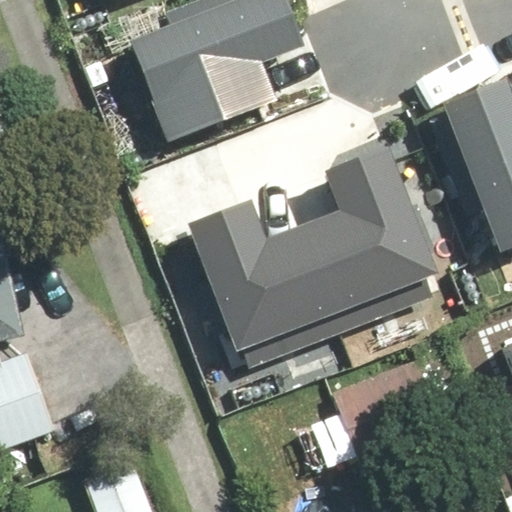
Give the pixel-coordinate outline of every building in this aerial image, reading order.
[(123,40),(161,134),(263,93),(249,58),(296,39),(279,0),(177,0),(161,6),(168,22),(123,40)] [(0,356),(30,354),(5,61),(0,61),(0,356)] [(440,101),(494,251),(511,244),(511,117),(498,80),(440,101)] [(301,222),(331,306),(434,268),(390,146),(321,171),(336,210),(301,222)] [(225,344),(331,306),(301,222),(262,236),(247,196),(180,220),(225,344)] [(490,317),(452,331),(470,379),(508,365),(490,317)] [(468,406),(441,339),(415,349),(421,364),(337,397),(346,420),(301,438),(320,486),(374,465),(366,446),(468,406)] [(35,358),(0,370),(0,456),(63,433),(35,358)] [(160,511),(141,461),(89,481),(101,511),(160,511)]
